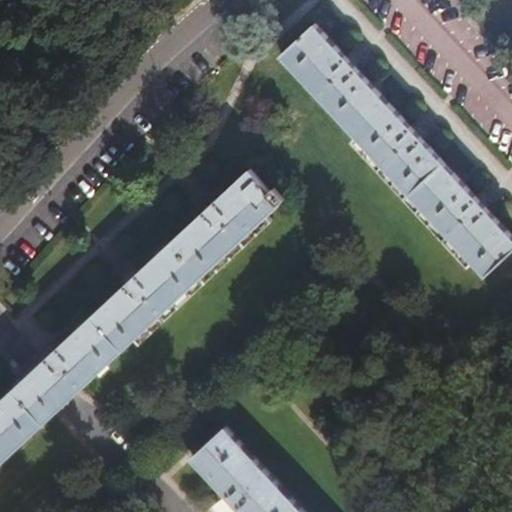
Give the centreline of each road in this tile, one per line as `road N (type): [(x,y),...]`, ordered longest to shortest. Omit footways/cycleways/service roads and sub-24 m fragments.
road 1 (residential): [(219,0),(0,232)]
road 2 (residential): [(0,339),(172,511)]
road 3 (residential): [(401,0),(511,121)]
